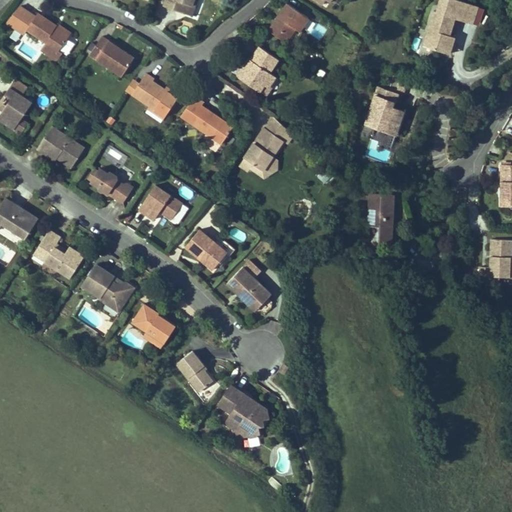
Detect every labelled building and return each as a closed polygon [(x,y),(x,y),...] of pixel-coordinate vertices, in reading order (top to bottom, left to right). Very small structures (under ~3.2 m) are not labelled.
[(166,0),(164,5),(178,10),(185,12),(188,4),(192,5),(193,0),(166,0)] [(188,4),(185,12),(192,15),(197,0),(193,0),(192,5),(188,4)] [(440,0),(437,12),(434,11),(423,45),(449,53),(455,37),(449,35),(455,17),(460,1),(458,0),(440,0)] [(473,23),(478,6),(460,1),(455,17),(473,23)] [(279,16),(269,31),(286,42),(295,28),(299,31),(308,17),(288,3),(279,16)] [(25,33),(27,29),(46,42),(41,49),(50,55),(56,60),(57,60),(62,53),(59,51),(69,36),(56,27),(57,25),(38,13),(36,16),(20,6),(9,23),(25,33)] [(318,20),(321,15),(314,10),(310,15),(318,20)] [(315,23),(309,33),(320,40),(326,30),(315,23)] [(56,27),(69,36),(71,33),(58,24),(57,25),(56,27)] [(90,54),(122,76),(134,58),(128,53),(123,50),(121,52),(118,50),(120,48),(102,36),(90,54)] [(247,66),(239,77),(260,91),(265,84),(268,87),(276,76),(270,72),(278,59),(260,46),(251,59),(253,61),(249,67),(247,66)] [(253,61),(251,59),(249,58),(237,75),(239,77),(247,66),(249,67),(253,61)] [(150,106),(165,116),(177,98),(165,90),(152,81),(154,79),(146,74),(139,84),(132,94),(150,106)] [(402,92),(406,77),(394,74),(390,88),(402,92)] [(32,102),(22,96),(28,88),(15,79),(5,94),(11,98),(0,114),(0,119),(5,123),(14,129),(32,102)] [(126,90),(132,94),(139,84),(133,80),(126,90)] [(165,90),(177,98),(179,95),(167,87),(165,90)] [(399,127),(404,111),(392,107),(394,102),(391,101),(393,93),(377,87),(365,124),(389,132),(399,127)] [(195,95),(181,117),(221,144),(234,126),(223,118),(221,120),(218,118),(219,116),(202,105),(204,102),(195,95)] [(164,119),(165,116),(150,106),(148,109),(164,119)] [(283,125),(272,116),(265,128),(276,135),(283,125)] [(265,128),(245,157),(263,170),(273,156),(283,140),(287,143),(293,134),(283,125),(276,135),(265,128)] [(54,137),(58,130),(52,126),(48,133),(54,137)] [(57,157),(72,167),(85,147),(58,130),(54,137),(48,133),(38,149),(45,153),(46,150),(57,157)] [(46,150),(45,153),(50,156),(56,160),(57,157),(46,150)] [(263,170),(245,157),(240,165),(249,171),(251,168),(264,177),(278,169),(277,158),(273,156),(263,170)] [(511,164),(501,165),(501,206),(511,205),(511,164)] [(134,186),(128,183),(124,184),(118,180),(117,176),(109,171),(108,173),(99,167),(97,170),(94,168),(88,178),(91,180),(90,181),(99,187),(99,188),(99,189),(99,190),(100,190),(101,191),(102,191),(103,191),(104,191),(104,190),(107,192),(123,203),(134,186)] [(324,183),(331,178),(325,170),(318,176),(324,183)] [(155,184),(139,209),(150,216),(154,219),(160,211),(162,207),(165,210),(163,213),(171,219),(182,202),(155,184)] [(386,225),(387,212),(393,212),(393,195),(370,194),(369,225),(381,225),(380,241),(392,241),(392,225),(386,225)] [(5,197),(0,204),(0,226),(2,224),(25,238),(38,218),(17,204),(5,197)] [(70,278),(84,256),(70,246),(67,250),(65,253),(55,247),(57,244),(61,237),(49,230),(37,249),(48,256),(45,261),(70,278)] [(198,257),(213,269),(217,264),(227,252),(215,242),(199,230),(185,247),(198,257)] [(218,239),(215,242),(227,252),(217,264),(220,267),(235,249),(224,240),(222,242),(218,239)] [(480,267),(480,275),(499,276),(499,268),(510,269),(511,268),(511,256),(511,252),(511,239),(492,239),(491,267),(480,267)] [(249,261),(243,266),(254,276),(259,271),(249,261)] [(129,295),(127,282),(125,282),(118,284),(111,279),(114,275),(97,264),(83,285),(100,296),(99,298),(107,303),(116,302),(122,306),(129,295)] [(243,266),(227,283),(240,296),(241,295),(244,297),(244,300),(246,302),(251,306),(260,297),(265,301),(271,293),(254,276),(243,266)] [(125,282),(114,275),(111,279),(118,284),(125,282)] [(255,311),(265,301),(260,297),(251,306),(255,311)] [(122,306),(116,302),(107,303),(119,311),(122,306)] [(156,311),(144,304),(133,322),(148,332),(165,343),(176,325),(158,314),(159,313),(156,311)] [(162,347),(165,343),(148,332),(144,337),(162,347)] [(204,366),(193,351),(177,363),(199,392),(213,381),(202,367),(204,366)] [(249,435),(251,437),(257,436),(258,433),(260,433),(258,426),(265,425),(271,416),(264,412),(267,408),(251,398),(249,402),(242,398),(245,394),(231,385),(218,405),(232,414),(230,416),(233,428),(236,428),(238,429),(244,428),(246,435),(249,435)] [(235,440),(251,437),(249,435),(246,435),(244,428),(238,429),(236,428),(233,428),(235,440)]
